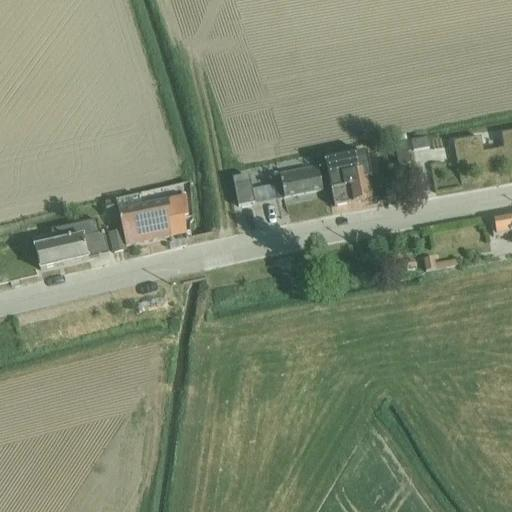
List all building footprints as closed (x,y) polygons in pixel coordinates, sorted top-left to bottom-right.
[(480,139),(455,144),(460,170),(511,160),(511,133),(501,136),(503,150),(483,154),(480,139)] [(367,155),(325,164),(335,209),(373,202),(367,155)] [(318,168),(269,178),(278,201),(323,192),(318,168)] [(250,179),(233,182),(239,210),(255,206),(250,179)] [(187,199),(179,201),(142,208),(139,197),(117,203),(126,250),(172,240),(186,237),(187,199)] [(114,201),(104,203),(110,226),(119,224),(114,201)] [(495,227),(492,228),(496,237),(511,234),(511,219),(494,222),(495,227)] [(35,225),(25,227),(27,238),(37,235),(35,225)] [(54,247),(35,250),(41,273),(109,257),(104,236),(98,237),(96,229),(81,232),(80,227),(51,233),(54,247)] [(121,234),(109,236),(113,256),(125,253),(121,234)] [(423,257),(425,270),(461,264),(460,257),(435,261),(434,255),(423,257)] [(401,261),(403,268),(417,266),(415,259),(401,261)]
